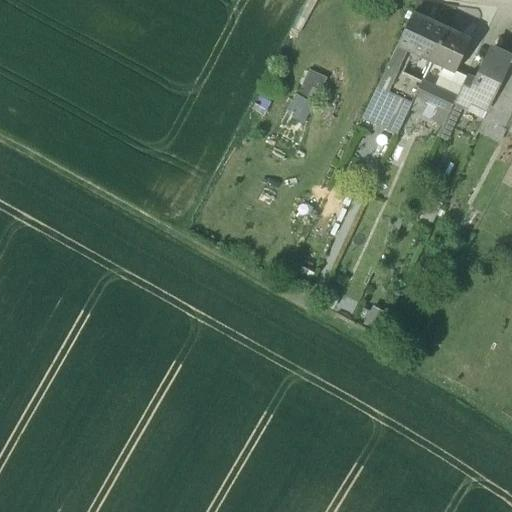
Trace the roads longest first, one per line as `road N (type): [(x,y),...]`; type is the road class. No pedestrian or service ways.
road 1 (track): [(0,135),(318,317)]
road 2 (track): [(511,426),(318,317)]
